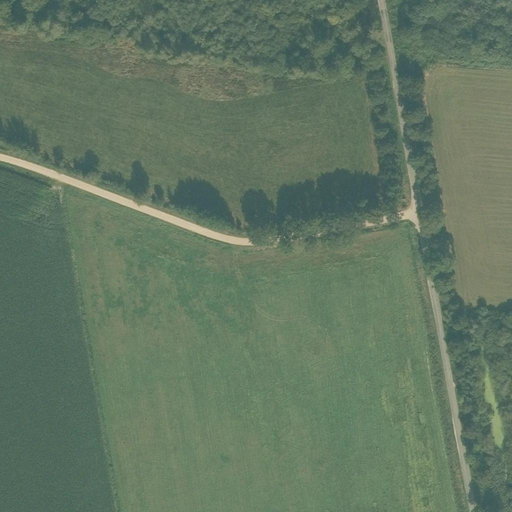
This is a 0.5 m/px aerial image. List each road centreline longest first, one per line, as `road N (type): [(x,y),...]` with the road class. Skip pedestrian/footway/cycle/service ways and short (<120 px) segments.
road 1 (unclassified): [(472,511),(389,0)]
road 2 (track): [(423,209),(287,240),(233,241),(0,156)]
